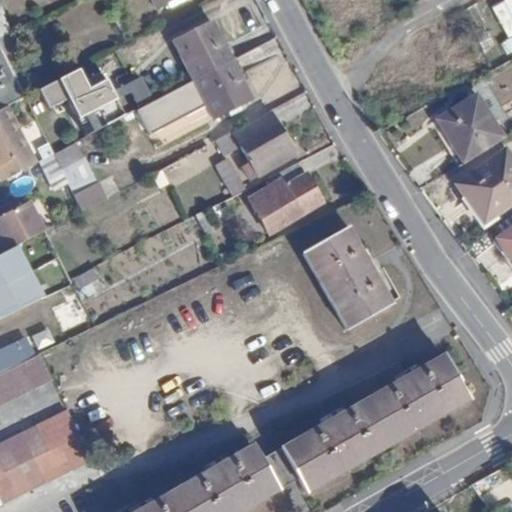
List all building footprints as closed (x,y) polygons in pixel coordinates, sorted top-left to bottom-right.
[(506,53),(511,50),(511,0),(503,0),(487,7),(506,53)] [(192,79),(229,60),(209,23),(172,42),(192,79)] [(0,50),(0,106),(10,102),(22,97),(0,50)] [(229,60),(192,79),(195,86),(156,108),(139,117),(150,139),(208,110),(212,121),(251,101),(229,60)] [(139,117),(156,108),(144,86),(112,100),(107,91),(88,100),(81,86),(60,96),(83,143),(139,117)] [(462,101),(424,127),(453,170),(491,144),(462,101)] [(0,164),(33,147),(10,102),(0,106),(0,164)] [(270,111),(231,132),(252,174),(293,153),(270,111)] [(511,159),(505,150),(459,184),(487,222),(511,204),(511,159)] [(163,186),(207,169),(202,155),(158,172),(163,186)] [(231,158),(218,164),(232,196),(245,190),(231,158)] [(266,231),(321,204),(302,167),(274,182),(277,189),(251,204),(266,231)] [(103,178),(79,190),(87,206),(111,194),(103,178)] [(0,211),(10,208),(5,195),(0,196),(0,211)] [(0,229),(0,239),(6,250),(48,227),(33,198),(0,215),(0,226),(1,229),(0,229)] [(511,224),(495,237),(511,258),(511,224)] [(349,226),(302,253),(347,330),(393,303),(349,226)] [(0,326),(54,300),(28,248),(0,262),(0,326)] [(0,371),(0,403),(50,379),(37,353),(15,364),(0,371)] [(11,355),(0,360),(0,371),(15,364),(11,355)] [(437,359),(276,451),(301,495),(462,403),(437,359)] [(65,411),(0,443),(0,504),(90,460),(65,411)] [(247,450),(136,511),(241,511),(273,495),(247,450)]
